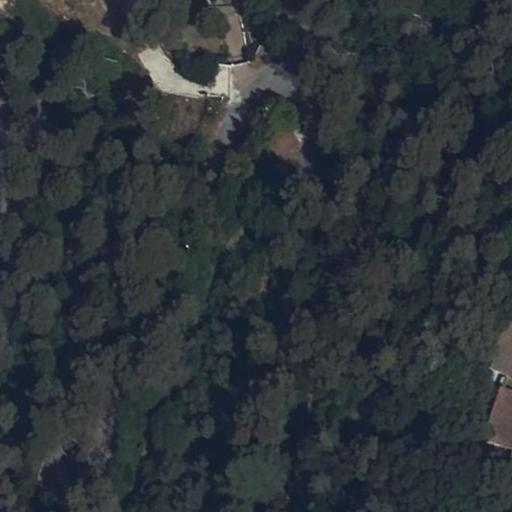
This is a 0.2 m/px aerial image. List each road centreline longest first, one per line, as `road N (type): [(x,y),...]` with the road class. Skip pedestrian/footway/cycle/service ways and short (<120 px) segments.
road 1 (unclassified): [(0,118),(42,113),(59,139),(74,225),(78,332),(61,457),(69,478),(89,480),(103,465),(111,409),(199,191),(253,97),(279,78)]
road 2 (residential): [(259,511),(315,121),(302,95),(279,78)]
road 3 (residential): [(511,234),(394,372),(336,511)]
road 4 (unclassified): [(0,254),(11,223),(10,141),(0,118)]
